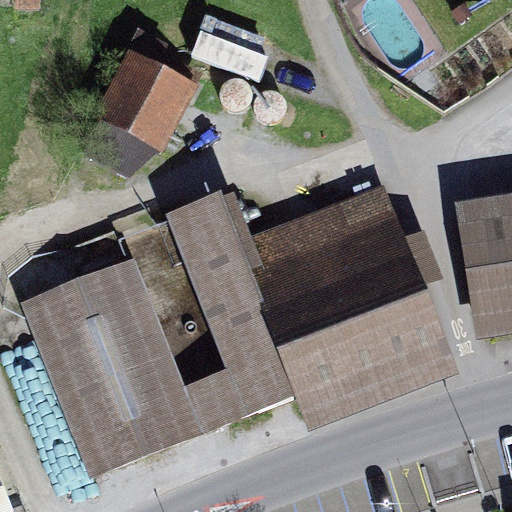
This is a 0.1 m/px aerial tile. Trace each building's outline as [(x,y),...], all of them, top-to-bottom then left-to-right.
[(265,81),(275,41),(203,23),(193,63),(265,81)] [(115,147),(160,173),(196,112),(151,85),(115,147)] [(511,210),(463,217),(481,350),(511,345),(511,210)] [(23,304),(91,487),(306,408),(262,288),(239,225),(23,304)] [(404,233),(262,288),(306,408),(314,423),(456,368),(404,233)]
